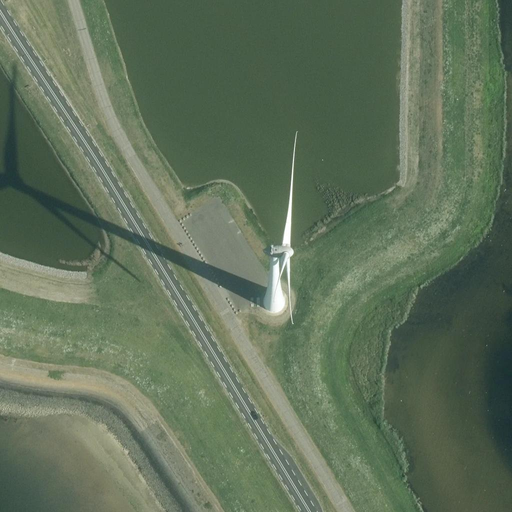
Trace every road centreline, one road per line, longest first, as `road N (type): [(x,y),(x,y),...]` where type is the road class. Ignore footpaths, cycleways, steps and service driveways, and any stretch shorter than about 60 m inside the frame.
road 1 (unclassified): [(345,511),(114,127),(72,0)]
road 2 (primary): [(308,511),(5,20)]
